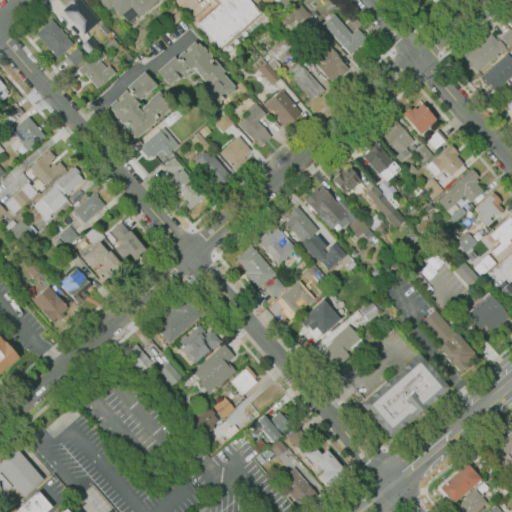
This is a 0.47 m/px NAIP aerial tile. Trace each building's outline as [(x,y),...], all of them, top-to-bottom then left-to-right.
[(83,35),(61,10),(72,0),(80,0),(85,5),(86,4),(88,6),(87,7),(90,11),(91,10),(93,13),(92,13),(99,21),(83,35)] [(157,0),(138,16),(130,7),(119,16),(111,7),(107,10),(98,0),(157,0)] [(248,0),(260,13),(218,49),(196,23),(218,4),(214,0),(248,0)] [(272,0),(262,9),(254,0),(272,0)] [(285,27),(280,21),(282,19),(281,18),(298,3),(309,16),(306,18),(304,21),(302,18),(297,23),(295,20),(288,26),(287,25),(285,27)] [(349,54),(322,24),(333,14),(350,34),(356,28),(366,39),(349,54)] [(56,58),(35,34),(50,20),(58,29),(59,27),(61,30),(60,31),(63,35),(64,33),(66,36),(65,37),(72,44),(56,58)] [(511,43),(508,47),(500,38),(510,28),(511,30),(511,43)] [(330,81),(299,47),(316,32),(341,59),(340,60),(347,68),(339,76),(337,74),(330,81)] [(475,73),(466,63),(468,62),(464,57),(482,41),(481,39),(484,36),(486,37),(490,34),(496,41),(498,39),(504,47),(502,49),(500,51),(500,50),(496,54),(498,56),(490,63),(488,62),(475,73)] [(89,55),(80,45),(90,36),(99,47),(89,55)] [(214,107),(206,99),(208,97),(201,89),(206,85),(200,79),(191,68),(188,70),(186,69),(181,73),(180,73),(176,76),(178,78),(175,81),(174,80),(167,85),(155,71),(172,56),(175,59),(176,58),(177,60),(178,59),(175,56),(182,50),(183,52),(188,48),(186,46),(192,41),(195,44),(197,43),(200,47),(201,46),(210,55),(210,59),(213,59),(235,85),(220,98),(219,103),(214,107)] [(280,63),(268,49),(278,41),(290,54),(280,63)] [(74,67),(65,57),(76,47),(85,57),(74,67)] [(96,88),(84,74),(82,76),(76,70),(81,66),(100,49),(105,56),(99,61),(105,68),(108,65),(115,73),(107,80),(106,79),(96,88)] [(511,74),(494,91),(481,76),(506,54),(511,60),(511,74)] [(127,63),(124,59),(129,55),(132,58),(127,63)] [(266,63),(273,57),(279,65),(273,71),(266,63)] [(273,71),(279,78),(271,84),(258,70),(266,63),(273,71)] [(309,100),(288,77),(290,75),(287,72),(297,63),(300,66),(301,65),(324,91),(317,97),(315,95),(309,100)] [(131,136),(127,132),(124,134),(118,127),(120,125),(108,110),(110,108),(107,105),(114,99),(115,101),(119,97),(118,95),(124,90),(125,91),(127,90),(125,87),(142,71),(154,85),(148,91),(149,92),(141,98),(136,102),(137,104),(134,106),(137,110),(148,101),(147,100),(157,91),(171,107),(161,115),(159,112),(154,117),(153,122),(138,135),(135,132),(131,136)] [(0,99),(8,91),(0,83),(0,99)] [(284,126),(279,120),(264,103),(280,90),(300,112),(284,126)] [(511,117),(511,118),(506,111),(509,109),(503,103),(511,95),(511,117)] [(7,126),(0,118),(0,114),(14,102),(23,112),(7,126)] [(258,148),(237,124),(248,114),(246,111),(255,103),(264,114),(257,121),(270,137),(263,143),(264,144),(261,147),(260,146),(258,148)] [(418,134),(401,114),(408,108),(409,110),(413,107),(414,109),(420,103),(423,106),(422,107),(426,111),(427,110),(428,111),(429,111),(430,112),(431,113),(431,114),(431,115),(434,120),(418,134)] [(168,126),(162,120),(172,111),(174,114),(185,104),(188,108),(178,118),(177,117),(168,126)] [(222,132),(212,121),(222,112),(232,123),(222,132)] [(28,149),(21,142),(24,139),(14,127),(27,116),(44,135),(28,149)] [(394,157),(376,135),(385,128),(388,131),(391,128),(388,125),(394,119),(412,141),(404,148),(406,150),(399,155),(398,153),(394,157)] [(147,158),(139,149),(142,147),(140,145),(158,130),(159,131),(163,127),(178,144),(165,155),(160,150),(151,158),(150,156),(147,158)] [(425,139),(433,149),(442,141),(434,131),(425,139)] [(200,151),(190,139),(197,133),(207,144),(200,151)] [(234,169),(219,152),(237,136),(250,151),(243,156),(245,159),(242,162),(234,169)] [(386,199),(376,187),(383,180),(378,174),(377,174),(361,156),(367,151),(364,147),(372,139),(391,161),(392,161),(399,169),(386,180),(395,191),(386,199)] [(422,163),(413,153),(423,144),(432,155),(422,163)] [(433,176),(424,166),(449,144),(458,154),(455,156),(462,164),(449,175),(442,168),(433,176)] [(214,186),(202,172),(198,176),(192,170),(196,166),(193,162),(194,161),(193,159),(205,148),(228,174),(214,186)] [(44,185),(28,168),(48,150),(54,156),(50,160),(51,161),(47,166),(48,167),(53,163),(54,165),(58,161),(64,168),(44,185)] [(188,209),(163,181),(170,175),(162,166),(173,157),(181,166),(177,171),(178,172),(181,169),(204,195),(188,209)] [(346,193),(344,191),(343,193),(331,179),(335,175),(334,173),(338,169),(340,171),(346,165),(359,180),(352,187),(351,185),(347,189),(348,191),(346,193)] [(44,218),(32,206),(53,186),(52,185),(55,183),(54,182),(73,166),(79,173),(77,175),(82,180),(69,191),(70,192),(66,196),(65,195),(63,197),(66,200),(52,213),(51,212),(44,218)] [(445,211),(436,201),(447,191),(447,190),(471,169),(478,177),(475,179),(478,181),(475,184),(481,191),(469,202),(465,198),(453,209),(451,206),(445,211)] [(432,199),(421,187),(431,178),(442,189),(432,199)] [(13,213),(4,204),(10,199),(9,198),(21,188),(21,189),(27,183),(36,193),(13,213)] [(328,229),(303,200),(313,191),(313,192),(316,189),(317,191),(322,186),(346,214),(343,216),(348,222),(341,228),(336,222),(328,229)] [(393,228),(384,217),(384,216),(365,194),(362,190),(365,187),(367,190),(371,187),(372,188),(374,186),(381,193),(380,193),(393,208),(394,208),(403,219),(393,228)] [(83,223),(72,210),(92,192),(104,205),(83,223)] [(472,234),(468,229),(478,220),(475,217),(478,214),(473,209),(489,195),(492,192),(500,201),(498,204),(502,209),(491,219),(489,217),(488,218),(490,220),(483,226),(482,225),(472,234)] [(366,238),(361,233),(355,238),(346,228),(353,222),(336,202),(342,198),(358,217),(357,218),(366,228),(371,234),(366,238)] [(302,243),(291,230),(289,232),(282,224),(287,219),(285,217),(290,213),(289,212),(296,206),(317,230),(312,234),(303,242),(302,243)] [(451,224),(447,219),(460,207),(465,212),(451,224)] [(379,237),(373,230),(372,230),(365,222),(375,214),(385,226),(382,228),(386,232),(379,237)] [(511,250),(501,261),(496,255),(495,255),(490,250),(491,249),(491,248),(496,243),(497,244),(497,243),(495,241),(493,243),(492,241),(491,242),(487,238),(488,237),(487,236),(511,214),(511,215),(511,238),(509,241),(510,243),(511,241),(511,250)] [(29,241),(22,233),(15,238),(9,231),(21,220),(27,227),(30,225),(35,231),(33,234),(35,236),(29,241)] [(131,259),(127,253),(121,258),(113,249),(116,246),(113,242),(117,239),(109,230),(120,221),(143,249),(131,259)] [(92,244),(82,233),(92,225),(103,237),(92,244)] [(60,247),(54,240),(58,236),(57,235),(68,226),(77,236),(66,246),(64,244),(60,247)] [(477,241),(472,236),(484,226),(488,231),(477,241)] [(277,265),(271,258),(271,257),(265,250),(264,251),(259,245),(259,244),(256,241),(265,233),(266,234),(268,231),(270,234),(276,228),(294,249),(296,252),(294,254),(291,251),(277,265)] [(303,242),(304,244),(301,246),(312,258),(313,257),(316,260),(317,260),(326,271),(345,255),(334,242),(323,251),(322,249),(323,248),(312,234),(303,242)] [(103,282),(95,272),(102,265),(100,263),(98,265),(96,263),(90,268),(80,257),(97,242),(106,252),(108,250),(122,266),(103,282)] [(67,263),(59,254),(68,246),(76,255),(67,263)] [(257,288),(244,274),(245,274),(243,272),(245,271),(235,259),(250,246),(274,273),(273,274),(274,275),(264,284),(263,283),(257,288)] [(480,276),(472,268),(479,262),(478,262),(487,253),(495,262),(480,276)] [(32,276),(22,264),(31,256),(42,268),(32,276)] [(468,287),(452,269),(462,260),(478,278),(468,287)] [(77,304),(73,299),(72,300),(66,292),(58,282),(75,268),(79,273),(80,272),(85,278),(84,279),(90,285),(84,291),(86,294),(83,297),(84,297),(77,304)] [(495,287),(492,283),(500,276),(503,280),(495,287)] [(272,298),(263,288),(275,277),(284,287),(272,298)] [(293,316),(282,304),(280,306),(275,301),(298,280),(314,298),(306,305),(299,298),(295,302),(301,309),(293,316)] [(511,310),(511,309),(510,310),(499,296),(496,292),(506,283),(509,287),(511,285),(511,310)] [(49,323),(41,312),(31,300),(47,285),(66,308),(61,313),(64,316),(58,321),(55,318),(49,323)] [(489,333),(482,325),(477,330),(464,315),(482,298),(481,297),(486,293),(508,316),(489,333)] [(310,331),(305,326),(304,327),(299,321),(304,316),(303,315),(321,299),(339,319),(320,335),(314,328),(310,331)] [(368,321),(357,308),(367,299),(370,302),(373,299),(377,304),(374,306),(379,312),(368,321)] [(168,343),(152,324),(164,314),(165,314),(181,300),(185,304),(189,301),(201,314),(168,343)] [(458,371),(451,363),(450,364),(443,356),(445,355),(437,347),(440,345),(436,339),(434,341),(430,337),(432,335),(420,321),(433,309),(454,333),(455,332),(475,355),(467,363),(458,371)] [(192,364),(178,348),(181,345),(178,341),(184,335),(185,336),(190,332),(189,331),(197,323),(204,331),(203,332),(204,333),(209,329),(216,337),(215,338),(218,342),(206,352),(206,351),(192,364)] [(334,369),(320,352),(331,342),(329,340),(347,325),(350,329),(352,327),(354,330),(353,331),(364,344),(354,352),(350,347),(345,351),(349,356),(334,369)] [(0,339),(2,342),(3,341),(17,357),(0,371),(0,339)] [(145,379),(123,354),(135,344),(151,363),(145,368),(150,374),(145,379)] [(208,395),(199,384),(201,383),(191,371),(222,344),(233,356),(226,362),(234,371),(208,395)] [(388,437),(359,404),(417,353),(447,388),(424,408),(423,407),(415,414),(416,415),(407,423),(405,422),(388,437)] [(169,386),(156,371),(168,362),(180,377),(169,386)] [(241,395),(229,381),(246,366),(255,376),(252,379),(255,382),(241,395)] [(222,418),(212,407),(223,397),(233,408),(222,418)] [(202,434),(190,420),(205,406),(208,410),(210,409),(213,413),(212,414),(217,420),(202,434)] [(271,442),(259,429),(258,430),(253,423),(262,415),(270,424),(273,420),(271,418),(278,412),(288,424),(283,428),(285,430),(271,442)] [(299,451),(286,436),(296,426),(310,442),(299,451)] [(511,484),(484,453),(511,427),(511,484)] [(260,451),(253,442),(258,438),(266,446),(260,451)] [(276,457),(268,447),(277,439),(286,449),(276,457)] [(326,486),(316,476),(323,471),(316,463),(313,465),(304,455),(313,447),(320,454),(325,450),(343,471),(326,486)] [(0,496),(0,461),(15,449),(41,479),(12,504),(5,495),(12,489),(11,487),(4,493),(0,496)] [(451,503),(437,487),(464,463),(465,464),(467,462),(475,470),(473,472),(479,479),(451,503)] [(300,509),(276,481),(292,467),(316,495),(300,509)] [(64,511),(116,511),(92,483),(62,509),(64,511)] [(480,493),(476,489),(483,483),(487,487),(480,493)] [(474,511),(461,511),(456,506),(475,490),(479,495),(481,494),(482,496),(481,497),(486,502),(474,511)] [(44,511),(12,511),(36,492),(50,507),(44,511)]
